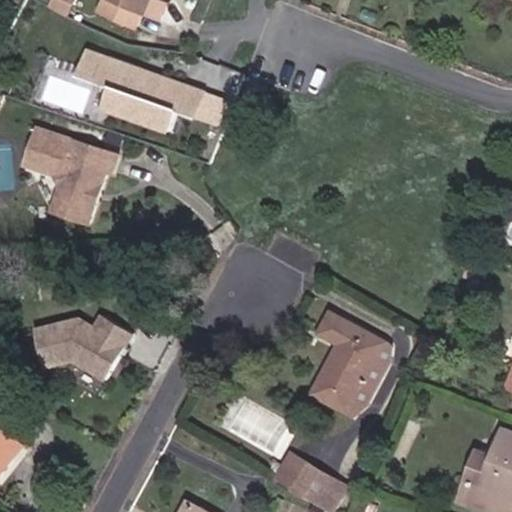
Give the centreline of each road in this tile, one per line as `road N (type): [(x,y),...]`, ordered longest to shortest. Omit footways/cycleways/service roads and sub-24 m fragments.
road 1 (residential): [(107,511),(215,314),(268,286)]
road 2 (residential): [(289,37),(350,44),(511,97)]
